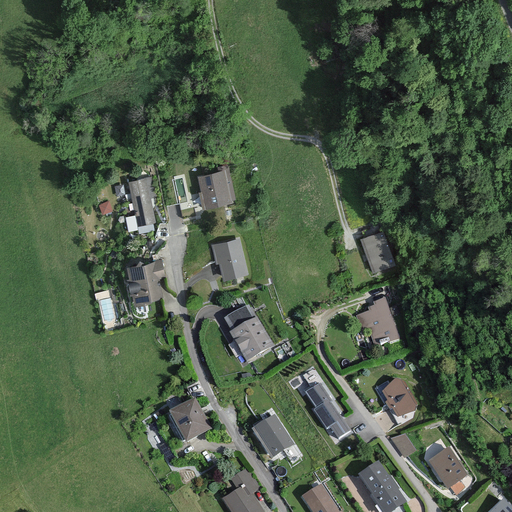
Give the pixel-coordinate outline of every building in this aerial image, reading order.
[(339,46),(315,54),(319,66),(330,62),(335,76),(347,71),(339,46)] [(225,170),(199,176),(206,209),(232,203),(225,170)] [(152,176),(130,180),(139,226),(157,222),(152,197),(156,196),(152,176)] [(104,213),(114,209),(111,199),(100,202),(104,213)] [(385,229),(363,237),(376,271),(398,263),(385,229)] [(242,238),(216,244),(224,280),(250,274),(242,238)] [(157,261),(130,266),(137,305),(165,300),(157,261)] [(373,311),(359,316),(372,351),(402,340),(388,299),(377,303),(378,306),(372,308),(373,311)] [(260,318),(234,334),(252,362),(278,346),(260,318)] [(400,380),(386,393),(399,420),(418,414),(420,408),(405,382),(400,380)] [(321,382),(305,392),(317,409),(314,411),(327,430),(330,428),(339,440),(353,431),(321,382)] [(199,400),(175,413),(193,445),(217,431),(199,400)] [(278,415),(256,430),(276,460),(298,445),(278,415)] [(406,431),(393,439),(404,457),(417,448),(406,431)] [(447,436),(428,447),(454,490),(473,478),(447,436)] [(383,463),(362,477),(386,511),(398,511),(411,504),(383,463)] [(241,490),(227,499),(234,511),(267,511),(255,493),(263,488),(250,469),(234,479),(241,490)] [(342,511),(325,485),(305,498),(314,511),(342,511)] [(511,511),(511,509),(505,502),(493,511),(511,511)]
